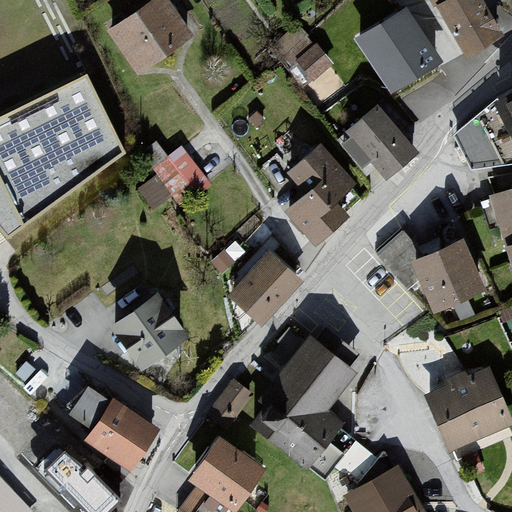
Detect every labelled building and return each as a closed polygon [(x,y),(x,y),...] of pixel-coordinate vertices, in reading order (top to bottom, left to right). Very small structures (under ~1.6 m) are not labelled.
[(157,0),(140,0),(95,32),(126,76),(183,36),(157,0)] [(433,0),(426,5),(458,56),(495,33),(474,0),(433,0)] [(398,9),(352,41),(387,92),(433,60),(398,9)] [(311,46),(291,62),(307,83),(328,68),(311,46)] [(0,219),(4,225),(117,141),(83,63),(0,104),(0,219)] [(511,81),(488,93),(491,98),(511,138),(511,81)] [(511,160),(511,138),(491,98),(451,129),(470,166),(511,160)] [(365,105),(339,130),(381,173),(407,148),(365,105)] [(307,140),(273,171),(292,192),(274,208),(308,245),(342,214),(328,198),(345,182),(307,140)] [(181,150),(149,172),(154,178),(135,192),(150,213),(169,200),(176,210),(208,188),(181,150)] [(511,182),(477,194),(510,298),(511,297),(511,182)] [(449,234),(397,259),(421,309),(473,284),(449,234)] [(295,282),(261,253),(222,298),(255,327),(295,282)] [(145,292),(99,326),(131,368),(177,335),(145,292)] [(315,324),(306,337),(341,362),(351,350),(315,324)] [(238,422),(304,472),(339,426),(316,410),(347,367),(341,362),(306,337),(297,331),(254,388),(260,392),(238,422)] [(511,416),(488,363),(422,391),(448,449),(511,421),(511,416)] [(243,394),(226,383),(204,415),(219,427),(243,394)] [(118,473),(150,432),(99,393),(93,401),(76,387),(63,405),(81,419),(69,435),(118,473)] [(375,451),(339,426),(304,472),(315,479),(330,464),(355,485),(391,464),(379,444),(375,451)] [(215,511),(252,463),(205,429),(173,473),(186,483),(172,506),(180,511),(215,511)] [(78,457),(49,483),(75,511),(97,511),(114,497),(78,457)] [(355,485),(339,494),(349,511),(419,511),(391,464),(355,485)] [(0,511),(26,511),(0,485),(0,511)]
